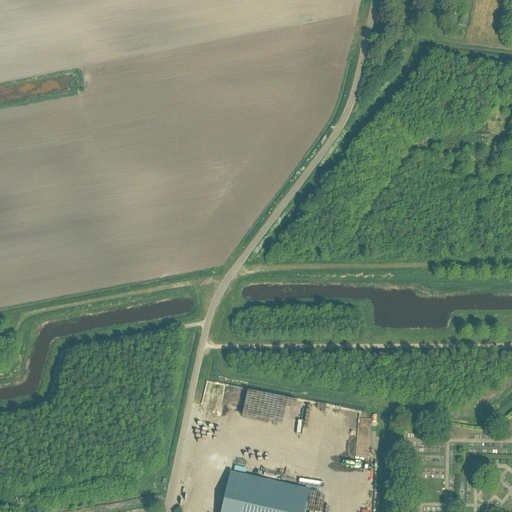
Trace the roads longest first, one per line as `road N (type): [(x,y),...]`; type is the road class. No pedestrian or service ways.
road 1 (unclassified): [(207,324),(229,276),(348,111),(375,0)]
road 2 (residential): [(166,511),(207,324)]
